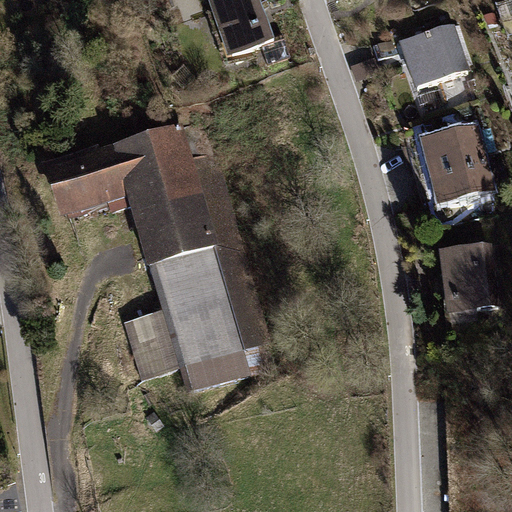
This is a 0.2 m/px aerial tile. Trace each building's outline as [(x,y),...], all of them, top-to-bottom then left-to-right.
[(275,46),(259,0),(208,0),(232,67),(256,58),(254,53),(275,46)] [(472,74),(456,29),(402,47),(405,54),(417,92),(472,74)] [(381,62),(405,54),(402,47),(400,40),(376,48),(381,62)] [(376,63),(355,71),(360,84),(381,76),(376,63)] [(199,128),(51,175),(66,221),(111,206),(114,216),(132,211),(166,315),(183,371),(268,344),(199,128)] [(479,131),(426,146),(442,207),(496,193),(479,131)] [(492,250),(443,257),(446,282),(453,281),(457,316),(480,313),(481,320),(501,318),(492,250)] [(145,384),(183,371),(166,315),(127,327),(145,384)] [(268,344),(183,371),(192,398),(277,371),(268,344)] [(464,511),(462,404),(443,404),(445,511),(464,511)] [(21,511),(13,489),(0,493),(0,511),(21,511)]
